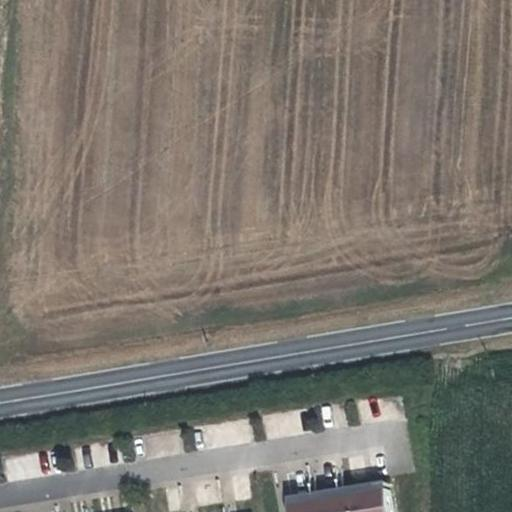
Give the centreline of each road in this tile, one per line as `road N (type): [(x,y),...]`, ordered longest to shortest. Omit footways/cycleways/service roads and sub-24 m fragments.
road 1 (secondary): [(0,403),(511,319)]
road 2 (residential): [(401,431),(0,495)]
